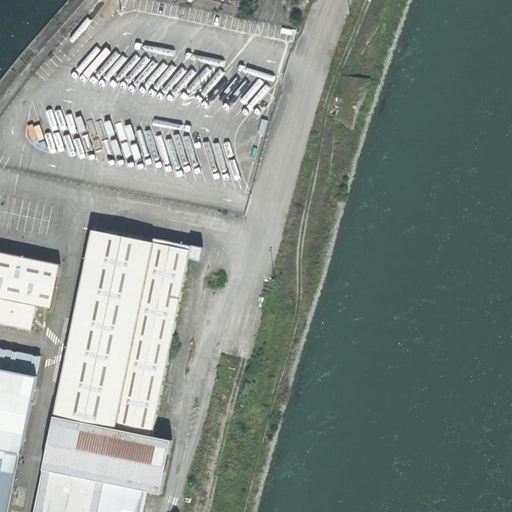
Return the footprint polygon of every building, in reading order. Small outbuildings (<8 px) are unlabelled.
[(371,77),(352,75),(345,73),(335,94),(336,96),(333,102),(337,107),(331,117),(353,130),(371,77)] [(30,124),(31,139),(45,137),(43,123),(30,124)] [(140,511),(145,490),(161,493),(173,439),(154,435),(189,258),(200,260),(203,247),(192,244),(191,250),(92,231),(35,511),(140,511)] [(0,323),(31,330),(37,306),(52,309),(60,264),(41,260),(41,258),(37,257),(37,259),(0,251),(0,323)] [(0,511),(8,511),(10,508),(14,509),(16,496),(12,495),(21,454),(22,455),(38,376),(36,376),(40,357),(0,349),(0,511)]
